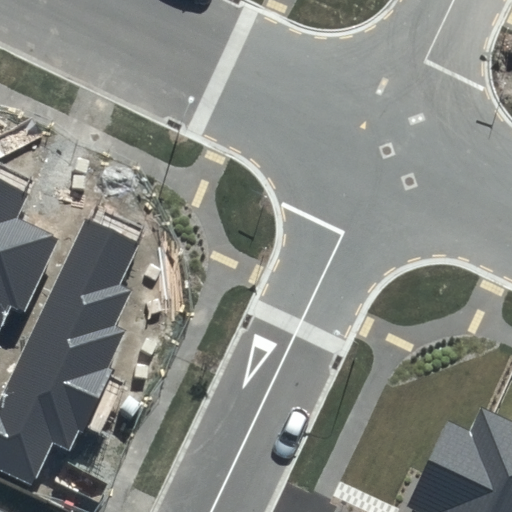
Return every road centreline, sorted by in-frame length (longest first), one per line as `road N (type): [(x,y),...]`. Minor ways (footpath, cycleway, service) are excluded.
road 1 (residential): [(388,137),(212,511)]
road 2 (residential): [(93,0),(388,137)]
road 3 (residential): [(455,0),(388,137)]
road 4 (residential): [(388,137),(511,196)]
